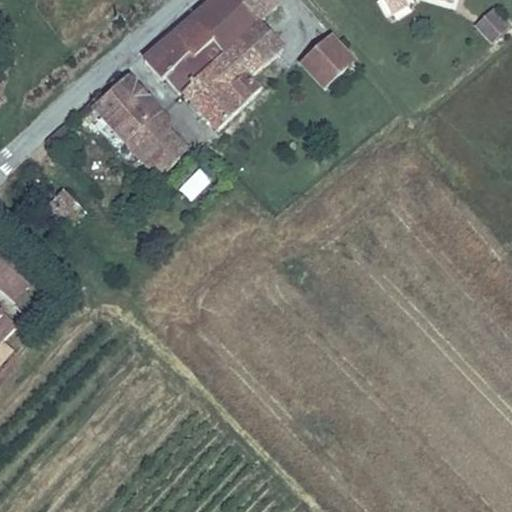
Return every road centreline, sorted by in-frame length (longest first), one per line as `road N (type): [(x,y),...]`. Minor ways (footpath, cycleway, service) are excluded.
road 1 (unclassified): [(0,162),(182,0)]
road 2 (unknown): [(132,44),(236,142)]
